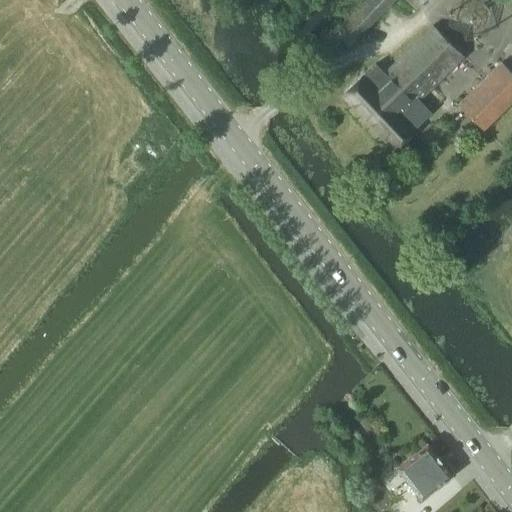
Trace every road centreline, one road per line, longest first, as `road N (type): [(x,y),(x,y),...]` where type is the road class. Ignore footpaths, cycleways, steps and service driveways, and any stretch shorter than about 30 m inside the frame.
road 1 (tertiary): [(511,489),(125,0)]
road 2 (track): [(145,268),(229,160)]
